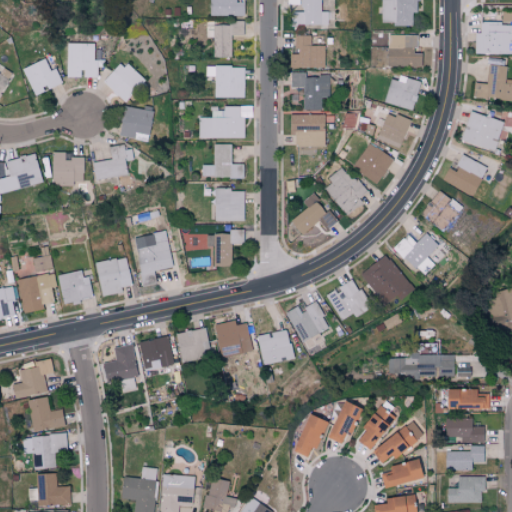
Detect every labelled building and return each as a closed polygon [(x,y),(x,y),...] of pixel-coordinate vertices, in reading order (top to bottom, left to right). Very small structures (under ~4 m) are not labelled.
[(243,16),(242,0),(209,0),(209,15),(243,16)] [(290,11),(289,25),(327,26),(327,12),(320,11),(320,0),(286,0),(286,4),(302,5),(302,12),(290,11)] [(379,0),(380,24),(411,24),(411,12),(417,12),(417,0),(379,0)] [(231,57),(230,35),(243,35),(243,22),(205,23),(205,37),(212,37),(213,57),(231,57)] [(474,54),(511,54),(511,23),(479,23),(479,33),(474,33),(474,54)] [(421,53),(415,53),(415,35),(387,34),(386,65),(421,66),(421,53)] [(323,67),(323,45),(310,45),(310,35),(294,35),(294,54),(289,54),(289,67),(323,67)] [(96,77),(96,61),(93,61),(93,43),(67,43),(66,76),(96,77)] [(22,67),(32,95),(43,91),(42,89),(60,82),(55,68),(48,70),(44,59),(22,67)] [(125,102),(144,81),(121,60),(102,81),(125,102)] [(472,96),(511,101),(511,82),(504,82),(506,66),(488,64),(486,84),(473,82),(472,96)] [(214,97),(243,97),(243,66),(205,66),(205,76),(214,76),(214,97)] [(0,69),(0,92),(11,72),(2,67),(0,69)] [(328,97),(328,76),(304,76),(304,73),(289,73),(290,87),(302,87),(302,110),(320,109),(320,98),(328,97)] [(413,109),(419,80),(398,76),(398,80),(388,78),(383,104),(413,109)] [(119,136),(135,138),(135,134),(147,135),(150,109),(122,106),(119,136)] [(198,118),(198,138),(244,138),(243,117),(251,117),(251,106),(224,106),(224,117),(198,118)] [(386,111),(374,138),(397,148),(409,121),(386,111)] [(459,141),(492,152),(502,121),(468,111),(459,141)] [(323,115),(289,114),(288,135),(294,135),(294,145),(323,146),(323,115)] [(392,159),(368,142),(351,168),(376,184),(392,159)] [(91,162),(94,180),(126,174),(124,160),(129,160),(127,144),(108,147),(110,159),(91,162)] [(230,144),(212,144),(213,164),(200,165),(201,177),(243,177),(243,163),(231,164),(230,144)] [(83,157),(71,157),(71,152),(51,151),(51,185),(73,185),(73,181),(82,181),(83,157)] [(0,191),(41,184),(35,154),(4,160),(8,176),(0,177),(0,191)] [(460,156),(453,169),(447,167),(440,181),(474,198),(489,170),(460,156)] [(323,189),(347,215),(361,202),(358,199),(365,192),(341,165),(327,178),(331,182),(323,189)] [(243,221),(243,189),(213,189),(213,220),(243,221)] [(419,212),(440,231),(461,209),(440,189),(419,212)] [(300,235),(318,220),(326,230),(335,222),(311,193),(302,201),(307,207),(289,221),(300,235)] [(136,216),(137,222),(158,216),(156,210),(136,216)] [(212,246),(212,266),(231,266),(230,245),(242,245),(242,230),(228,230),(228,234),(205,234),(205,246),(212,246)] [(171,268),(165,231),(134,237),(141,285),(155,282),(153,271),(171,268)] [(392,247),(422,276),(433,265),(425,257),(437,245),(424,233),(415,242),(405,234),(392,247)] [(384,254),(360,274),(384,304),(395,296),(399,300),(412,290),(384,254)] [(101,296),(122,292),(121,287),(132,285),(126,256),(94,263),(101,296)] [(56,275),(63,305),(81,301),(80,298),(92,296),(88,276),(82,278),(80,270),(56,275)] [(53,302),(50,286),(56,285),(54,273),(17,279),(23,313),(42,310),(41,304),(53,302)] [(325,294),(340,320),(352,313),(354,316),(368,308),(351,278),(325,294)] [(0,288),(0,317),(16,315),(11,286),(0,288)] [(484,300),(492,325),(511,319),(511,295),(510,287),(492,292),(494,297),(484,300)] [(284,312),(299,342),(327,327),(314,302),(298,311),(295,306),(284,312)] [(251,352),(245,323),(235,325),(234,320),(214,324),(220,358),(251,352)] [(179,362),(209,358),(206,328),(175,332),(179,362)] [(260,364),(291,360),(287,330),(256,334),(260,364)] [(171,366),(168,337),(139,340),(142,369),(171,366)] [(112,348),(115,361),(101,364),(105,383),(137,377),(131,344),(112,348)] [(453,354),(419,354),(419,351),(408,352),(408,358),(387,358),(387,375),(434,375),(434,367),(439,367),(439,376),(453,376),(453,354)] [(46,393),(43,374),(52,372),(50,359),(33,362),(34,367),(19,370),(21,383),(11,384),(13,398),(46,393)] [(488,393),(476,393),(476,389),(445,388),(444,409),(487,410),(488,393)] [(60,409),(49,411),(46,396),(26,400),(33,432),(64,425),(60,409)] [(341,443),(345,432),(350,434),(359,407),(340,401),(327,438),(341,443)] [(394,417),(378,405),(359,428),(362,431),(355,440),(368,450),(394,417)] [(291,450),(306,457),(310,447),(314,449),(319,436),(320,436),(326,422),(306,414),(291,450)] [(471,418),(444,418),(444,436),(460,436),(460,442),(482,442),(483,427),(471,426),(471,418)] [(423,436),(412,420),(370,450),(379,463),(390,455),(392,458),(423,436)] [(23,454),(41,453),(42,468),(58,467),(57,453),(66,452),(65,434),(22,437),(23,454)] [(444,451),(444,469),(470,469),(471,462),(482,462),(482,446),(468,445),(468,451),(444,451)] [(388,464),(390,475),(381,476),(382,486),(420,480),(417,460),(388,464)] [(152,511),(156,468),(141,467),(140,478),(121,477),(120,499),(135,500),(133,511),(152,511)] [(69,505),(69,486),(56,486),(56,473),(36,474),(36,488),(27,488),(27,500),(36,500),(36,505),(69,505)] [(193,476),(160,475),(159,511),(177,511),(177,506),(192,506),(193,476)] [(446,502),(482,503),(483,476),(456,476),(456,488),(446,487),(446,502)] [(229,511),(232,498),(225,497),(228,481),(208,477),(203,508),(212,510),(211,511),(229,511)] [(384,503),(371,505),(372,511),(414,511),(413,495),(384,497),(384,503)] [(239,511),(271,511),(272,511),(249,497),(239,511)]
